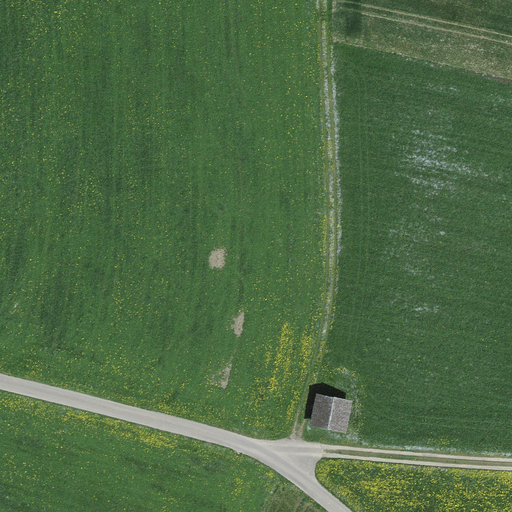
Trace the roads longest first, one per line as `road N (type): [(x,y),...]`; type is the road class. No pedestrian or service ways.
road 1 (track): [(321,47),(331,159),(326,325),(286,452),(511,466)]
road 2 (unclassified): [(343,511),(286,452),(0,382)]
